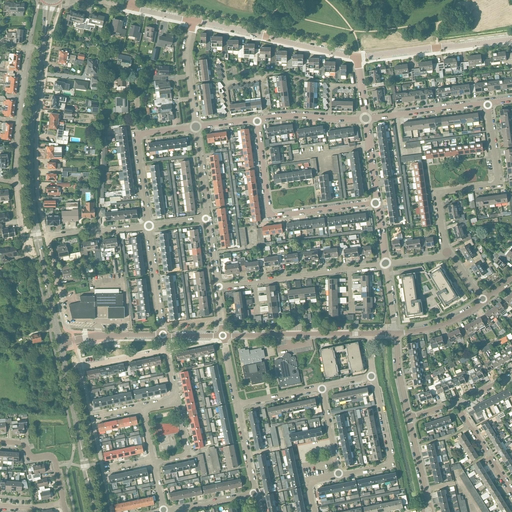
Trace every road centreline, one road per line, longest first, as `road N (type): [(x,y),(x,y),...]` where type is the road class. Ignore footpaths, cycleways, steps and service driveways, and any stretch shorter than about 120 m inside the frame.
road 1 (residential): [(378,203),(269,216),(257,119)]
road 2 (residential): [(449,252),(437,193),(497,184),(487,102)]
road 3 (tertiary): [(94,511),(59,342)]
road 4 (tertiary): [(192,20),(356,58)]
road 5 (residential): [(58,293),(46,236),(148,226)]
road 6 (tertiary): [(59,342),(30,185)]
road 7 (tertiary): [(356,58),(511,38)]
road 8 (residential): [(222,336),(369,333)]
road 9 (residential): [(339,475),(392,465),(373,376)]
road 10 (residential): [(15,184),(29,47)]
road 11 (tertiary): [(30,185),(41,49)]
road 12 (residential): [(366,118),(487,102)]
